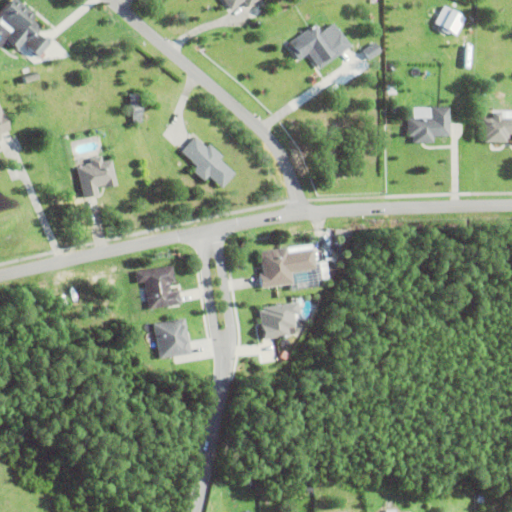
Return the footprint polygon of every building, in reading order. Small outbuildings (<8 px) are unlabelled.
[(37,34),(49,44),(38,58),(26,47),(33,39),(32,38),(28,43),(25,41),(17,50),(5,40),(13,31),(0,20),(0,12),(10,0),(16,0),(34,15),(30,20),(40,28),(36,34),(37,35),(37,34)] [(219,0),(224,9),(239,2),(241,6),(253,0),(219,0)] [(429,25),(452,35),(460,17),(437,7),(429,25)] [(339,32),(350,46),(318,69),(307,54),(297,61),(290,51),(293,49),(289,44),(314,25),(320,33),(332,24),(339,33),(339,32)] [(361,51),(374,43),(380,52),(368,61),(361,51)] [(23,78),(36,74),(38,80),(25,84),(23,78)] [(129,104),(139,103),(141,123),(131,124),(129,104)] [(412,137),(406,137),(406,119),(431,118),(430,107),(449,107),(450,137),(432,137),(432,144),(412,144),(412,137)] [(0,110),(9,131),(0,134),(0,110)] [(511,135),(508,135),(508,139),(506,139),(506,143),(484,143),(484,139),(481,139),(481,118),(492,118),(492,113),(501,113),(501,119),(511,119),(511,135)] [(208,144),(222,157),(219,160),(234,174),(221,189),(207,177),(203,182),(191,171),(195,167),(179,152),(194,137),(205,147),(208,144)] [(110,161),(116,186),(104,189),(104,186),(96,188),(97,196),(83,199),(76,168),(85,166),(84,165),(90,164),(89,160),(100,157),(102,163),(110,161)] [(258,275),(261,275),(258,253),(286,249),(291,285),(260,289),(258,275)] [(165,285),(168,285),(169,292),(178,291),(180,306),(148,311),(143,283),(136,284),(134,273),(171,267),(174,283),(165,284),(165,285)] [(260,326),(258,312),(262,312),(262,309),(297,303),(298,315),(292,316),(294,328),(287,329),(288,337),(262,341),(260,326)] [(187,340),(190,355),(158,360),(152,325),(185,319),(186,329),(184,329),(186,340),(187,340)] [(475,503),(478,496),(484,498),(481,505),(475,503)]
